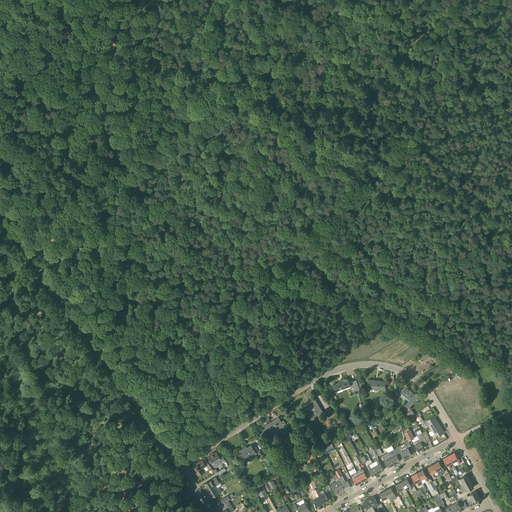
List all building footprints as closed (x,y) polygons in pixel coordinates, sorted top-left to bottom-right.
[(359,389),(358,385),(356,380),(349,382),(348,378),(339,381),(340,383),(336,384),(336,383),(333,384),(333,385),(332,385),(335,391),(350,386),(352,392),(359,389)] [(368,380),(368,385),(367,388),(372,388),(385,389),(385,382),(380,381),(380,382),(375,381),(375,380),(368,380)] [(408,409),(411,406),(420,396),(416,393),(415,394),(412,392),(406,386),(400,392),(409,400),(405,406),(408,409)] [(315,419),(313,416),(322,411),(315,399),(310,402),(312,405),(310,406),(309,406),(303,410),(311,422),(315,419)] [(328,418),(334,414),(330,408),(324,411),(328,418)] [(434,416),(430,419),(425,422),(427,425),(429,424),(436,437),(444,432),(439,425),(438,425),(437,424),(438,423),(434,416)] [(283,420),(282,422),(278,417),(275,419),(276,420),(275,420),(274,419),(264,426),(267,431),(275,426),(278,432),(279,434),(281,434),(282,435),(284,435),(285,434),(286,433),(286,432),(286,431),(286,429),(285,428),(287,426),(283,420)] [(404,433),(408,440),(409,441),(414,438),(410,430),(404,433)] [(427,442),(430,440),(426,431),(422,433),(427,442)] [(422,444),(427,442),(422,433),(417,435),(419,439),(413,442),(415,445),(418,451),(424,448),(422,444)] [(408,441),(409,441),(408,440),(403,443),(404,445),(406,444),(406,445),(402,448),(400,445),(396,448),(399,453),(401,452),(404,459),(412,454),(409,450),(412,448),(408,441)] [(332,443),(326,446),(330,452),(335,449),(332,443)] [(238,452),(240,456),(243,460),(251,455),(252,456),(256,454),(255,452),(256,452),(251,445),(245,449),(244,448),(238,452)] [(400,461),(398,456),(394,449),(388,452),(391,458),(394,464),(400,461)] [(212,455),(211,454),(207,456),(214,467),(225,460),(222,455),(219,457),(217,452),(212,455)] [(456,461),(458,464),(460,463),(455,452),(449,455),(453,462),(456,461)] [(307,462),(315,459),(313,454),(308,456),(309,458),(306,459),(307,462)] [(450,464),(453,462),(449,455),(443,459),(449,469),(452,468),(450,464)] [(394,464),(391,458),(387,460),(385,456),(383,457),(388,467),(394,464)] [(206,465),(203,460),(202,460),(195,464),(196,465),(195,466),(196,468),(194,468),(199,475),(205,472),(202,468),(206,466),(208,469),(211,468),(208,464),(206,465)] [(384,470),(382,465),(379,460),(376,461),(378,465),(375,467),(378,473),(384,470)] [(444,471),(441,465),(439,461),(433,464),(437,470),(440,469),(442,472),(444,471)] [(433,472),(437,470),(433,464),(427,467),(433,477),(435,476),(433,472)] [(378,473),(375,467),(371,468),(369,465),(367,466),(372,476),(378,473)] [(357,472),(362,482),(368,478),(362,468),(357,472)] [(341,484),(345,491),(351,488),(347,481),(345,482),(342,476),(338,469),(335,471),(338,478),(341,484)] [(428,480),(425,474),(423,470),(417,473),(421,479),(424,477),(426,481),(428,480)] [(356,485),(362,482),(357,472),(351,475),(356,485)] [(418,481),(421,479),(417,473),(411,476),(417,486),(420,484),(418,481)] [(463,485),(470,481),(467,475),(460,479),(463,485)] [(214,485),(214,486),(219,483),(216,477),(204,484),(207,489),(214,485)] [(271,477),(266,480),(271,489),(276,487),(271,477)] [(339,494),(345,491),(341,484),(338,478),(339,480),(329,485),(335,495),(339,493),(339,494)] [(413,488),(409,482),(407,478),(401,482),(405,488),(408,486),(410,490),(413,488)] [(465,492),(469,489),(474,487),(470,481),(463,485),(460,486),(463,492),(460,494),(459,492),(456,493),(458,496),(459,498),(467,494),(465,492)] [(402,490),(405,488),(401,482),(395,485),(401,495),(403,493),(402,490)] [(255,486),(261,497),(267,494),(261,483),(255,486)] [(216,489),(214,486),(214,485),(207,489),(212,498),(222,492),(219,487),(216,489)] [(396,497),(393,492),(391,487),(385,490),(389,497),(392,495),(394,498),(396,497)] [(458,496),(456,493),(454,489),(453,487),(450,489),(453,495),(448,498),(452,504),(455,511),(461,508),(455,497),(458,496)] [(316,490),(323,503),(328,500),(325,493),(322,495),(318,489),(316,490)] [(317,506),(323,503),(316,490),(313,492),(316,496),(313,498),(312,497),(309,499),(310,500),(312,505),(315,503),(317,506)] [(385,499),(389,497),(385,490),(379,494),(385,503),(387,502),(385,499)] [(469,495),(470,497),(473,501),(479,498),(476,491),(469,495)] [(465,502),(464,500),(469,497),(467,494),(459,498),(462,504),(465,502)] [(377,502),(376,501),(374,496),(363,502),(367,508),(365,509),(366,511),(375,511),(372,505),(377,502)] [(231,511),(234,511),(229,501),(219,508),(221,511),(231,511)] [(305,511),(309,510),(307,506),(305,502),(297,507),(295,503),(292,505),(295,511),(298,509),(299,511),(305,511)]
